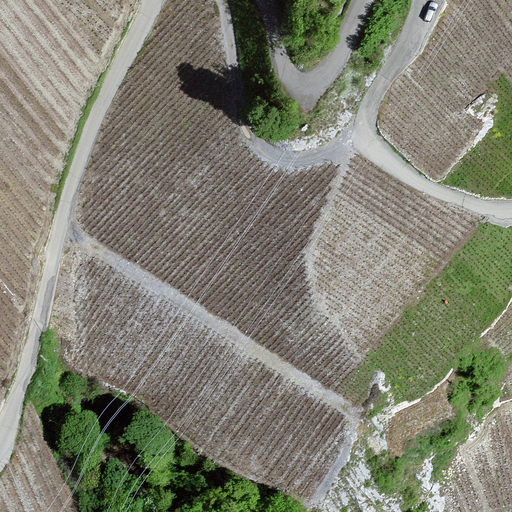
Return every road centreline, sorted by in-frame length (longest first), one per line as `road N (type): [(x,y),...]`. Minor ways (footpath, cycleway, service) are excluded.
road 1 (unclassified): [(261,0),(281,68),(304,87),(326,79),(364,0)]
road 2 (unclassified): [(366,145),(425,188),(470,208),(511,213)]
road 3 (unclassified): [(417,0),(400,55),(365,110),(366,145)]
